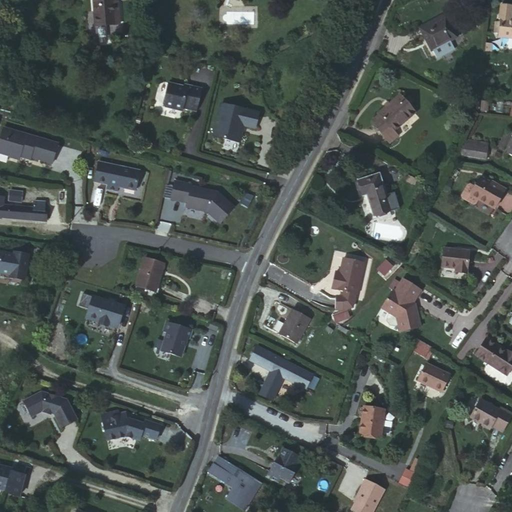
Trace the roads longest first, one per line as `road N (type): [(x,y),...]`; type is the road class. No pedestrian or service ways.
road 1 (tertiary): [(382,0),(253,261)]
road 2 (tertiary): [(253,261),(177,511)]
road 3 (unknown): [(214,72),(195,153),(290,190)]
road 4 (residential): [(253,261),(76,228)]
